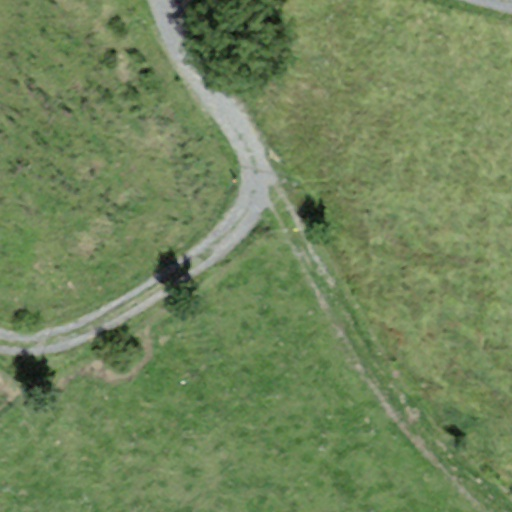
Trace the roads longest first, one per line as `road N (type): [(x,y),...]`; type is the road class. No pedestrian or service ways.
road 1 (track): [(500,511),(435,459),(355,345),(177,38),(177,0)]
road 2 (track): [(0,342),(51,348),(120,319),(240,230),(260,173)]
